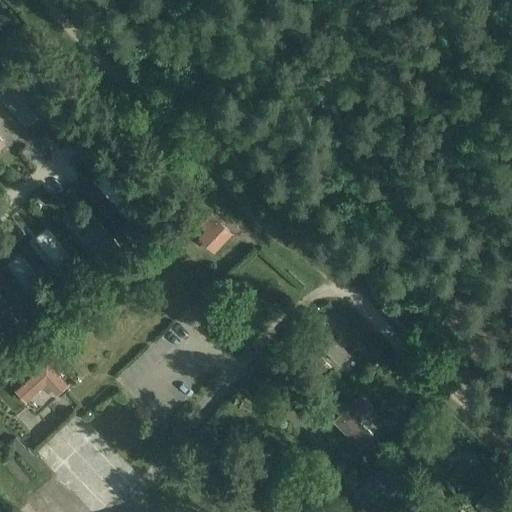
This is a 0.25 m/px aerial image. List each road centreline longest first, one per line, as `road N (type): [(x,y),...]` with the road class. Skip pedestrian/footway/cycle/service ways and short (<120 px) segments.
road 1 (unknown): [(42,0),(284,230)]
road 2 (track): [(352,295),(306,296),(118,511)]
road 3 (track): [(511,451),(352,295)]
